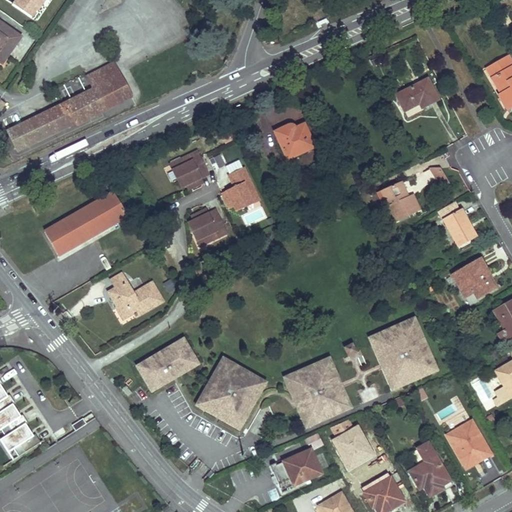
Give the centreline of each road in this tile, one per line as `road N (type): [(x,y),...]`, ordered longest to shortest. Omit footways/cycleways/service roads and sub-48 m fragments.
road 1 (primary): [(248,79),(0,190)]
road 2 (residential): [(36,309),(163,469),(211,511)]
road 3 (primary): [(420,0),(248,79)]
road 4 (unknown): [(0,482),(104,417)]
road 5 (residential): [(505,149),(471,168),(511,240)]
